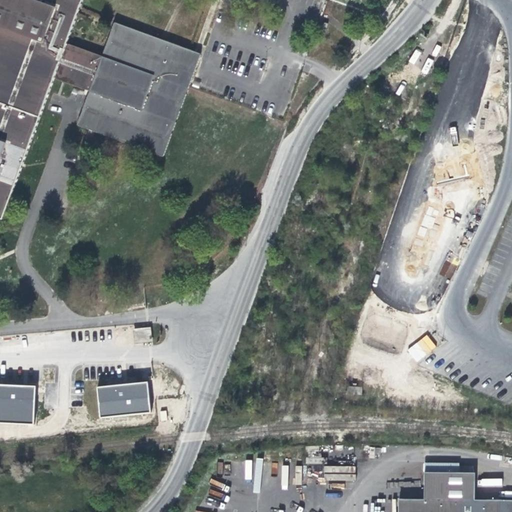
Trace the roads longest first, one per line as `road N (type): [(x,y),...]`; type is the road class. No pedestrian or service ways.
road 1 (tertiary): [(425,0),(320,107),(184,464),(153,511)]
road 2 (unknown): [(450,127),(474,29),(445,73),(415,150),(387,263),(394,283),(414,286),(444,253),(456,212),(450,145)]
